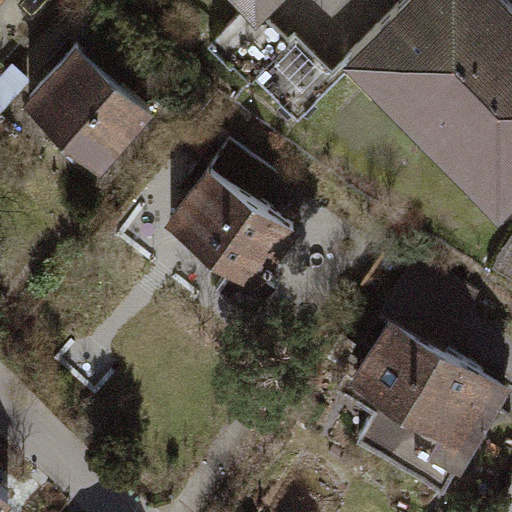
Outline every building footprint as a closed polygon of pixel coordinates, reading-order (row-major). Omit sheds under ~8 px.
[(265,0),(248,0),(257,8),(265,0)] [(511,190),(511,0),(394,0),(343,52),(497,206),(511,190)] [(155,109),(78,40),(23,102),(100,171),(155,109)] [(308,229),(208,160),(168,218),(268,287),(308,229)] [(511,249),(500,268),(511,275),(511,249)] [(488,293),(423,256),(350,382),(387,402),(364,442),(447,489),(460,467),(472,474),(511,404),(511,383),(455,351),(488,293)] [(0,511),(13,499),(0,487),(0,511)]
